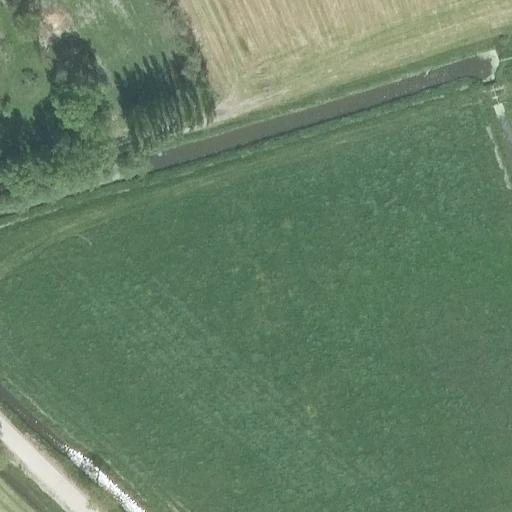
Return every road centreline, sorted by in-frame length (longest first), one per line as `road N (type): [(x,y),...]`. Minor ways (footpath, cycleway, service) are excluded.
road 1 (track): [(0,188),(237,112)]
road 2 (tertiary): [(86,511),(0,428)]
